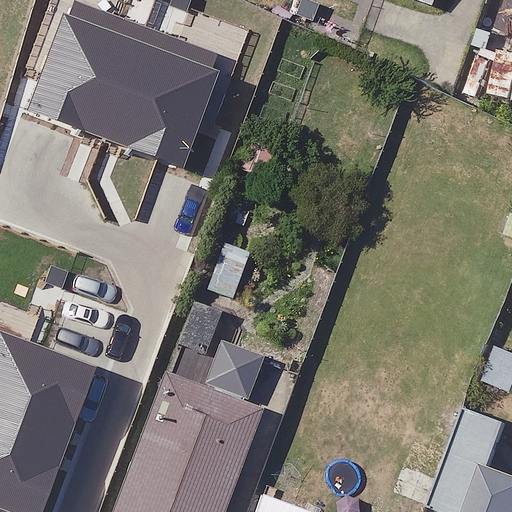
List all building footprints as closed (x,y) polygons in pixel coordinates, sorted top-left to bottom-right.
[(511,55),(500,53),(491,96),(511,99),(511,55)] [(220,313),(190,304),(177,345),(207,354),(220,313)] [(263,355),(217,340),(204,380),(250,395),(263,355)] [(511,351),(491,346),(482,382),(511,389),(511,351)] [(136,403),(57,375),(34,438),(0,425),(0,511),(64,511),(87,448),(116,459),(136,403)] [(221,511),(259,410),(162,375),(112,511),(221,511)] [(451,452),(432,507),(446,511),(511,511),(511,475),(489,468),(503,425),(464,412),(451,452)] [(432,507),(451,452),(410,438),(385,511),(420,511),(423,504),(432,507)]
